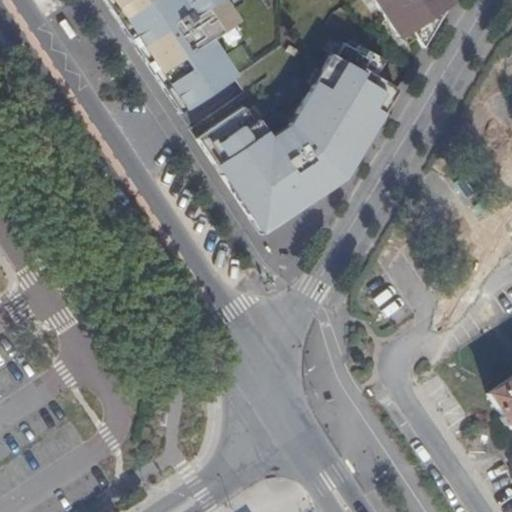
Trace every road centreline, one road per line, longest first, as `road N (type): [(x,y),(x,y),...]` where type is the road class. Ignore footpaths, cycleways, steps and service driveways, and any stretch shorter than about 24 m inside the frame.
road 1 (primary): [(272,392),(2,0)]
road 2 (residential): [(485,0),(302,301),(272,392)]
road 3 (residential): [(2,511),(107,444),(117,405),(0,230)]
road 4 (residential): [(511,275),(397,354),(394,372),(482,511)]
road 5 (residential): [(174,511),(249,443),(272,392)]
road 6 (primary): [(350,511),(272,392)]
